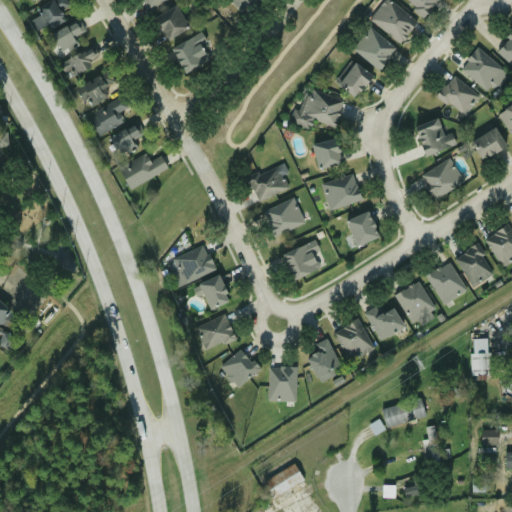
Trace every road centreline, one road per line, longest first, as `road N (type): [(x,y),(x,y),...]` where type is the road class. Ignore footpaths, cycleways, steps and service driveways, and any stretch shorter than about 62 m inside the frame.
road 1 (secondary): [(188,511),(177,427),(112,222),(0,11)]
road 2 (secondary): [(0,73),(83,235),(146,434),(157,511)]
road 3 (residential): [(106,0),(206,172),(268,301),(282,308)]
road 4 (residential): [(428,239),(391,163),(391,124),(479,0)]
road 5 (residential): [(282,308),(300,312),(353,286),(511,187)]
road 6 (residential): [(289,0),(207,96),(174,116)]
